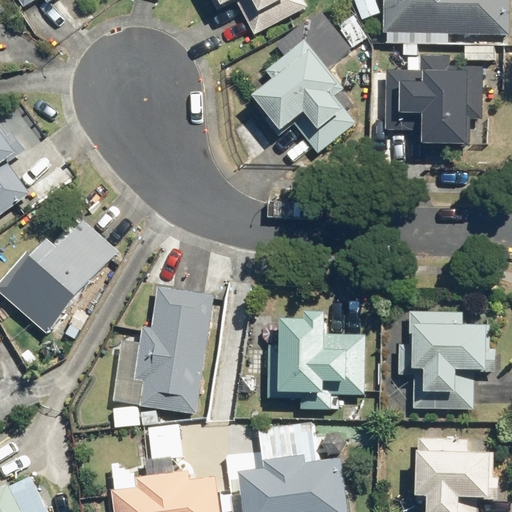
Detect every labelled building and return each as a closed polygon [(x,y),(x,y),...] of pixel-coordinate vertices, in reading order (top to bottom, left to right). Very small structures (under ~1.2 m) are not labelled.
[(21,0),(27,9),(41,0),(47,0),(51,5),(58,0),(21,0)] [(215,0),(221,11),(240,1),(258,35),(312,8),(307,0),(215,0)] [(379,0),(357,0),(366,23),(385,16),(379,0)] [(511,0),(387,0),(387,34),(451,34),(451,46),(509,46),(509,35),(511,34),(511,0)] [(362,21),(343,34),(357,56),(377,44),(362,21)] [(348,90),(309,41),(270,72),(277,81),(259,96),(287,132),(298,124),(322,154),(360,124),(339,97),(348,90)] [(412,71),(390,71),(390,131),(429,131),(428,145),(474,146),(474,120),(487,120),(488,67),(454,67),(454,57),(424,57),(424,59),(412,59),(412,71)] [(0,219),(33,195),(11,164),(29,151),(16,133),(10,137),(0,122),(0,219)] [(0,288),(0,290),(51,335),(123,254),(87,222),(63,249),(54,240),(38,258),(32,253),(0,288)] [(116,403),(201,416),(219,296),(162,288),(155,329),(147,328),(145,344),(125,341),(116,403)] [(418,376),(417,410),(477,411),(478,373),(500,373),(500,362),(500,350),(494,350),(494,326),(467,325),(467,313),(413,312),(412,346),(403,346),(402,376),(418,376)] [(369,396),(370,335),(331,335),(332,313),(311,313),(311,320),(287,320),(286,346),(272,346),(271,400),(305,400),(305,411),(335,411),(336,396),(369,396)] [(116,410),(118,428),(143,426),(141,407),(116,410)] [(155,461),(186,458),(183,425),(152,428),(155,461)] [(472,440),(422,439),(421,498),(433,498),(432,511),(480,511),(481,500),(497,501),(498,452),(472,452),(472,440)] [(241,473),(246,511),(352,511),(345,459),(309,464),(308,455),(266,461),(268,469),(241,473)] [(115,493),(117,511),(223,511),(219,477),(193,481),(192,472),(140,479),(141,489),(115,493)] [(0,511),(25,511),(12,486),(4,490),(0,481),(0,511)]
